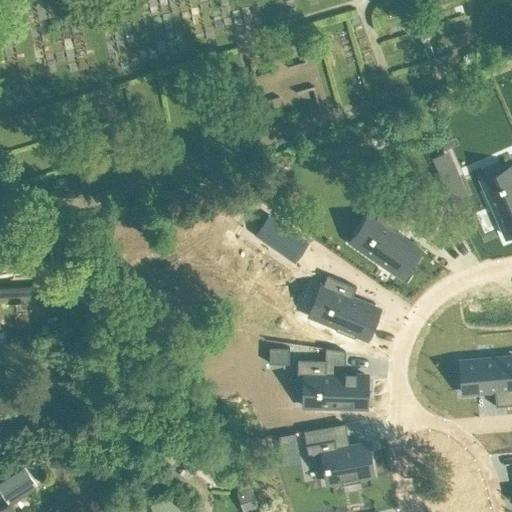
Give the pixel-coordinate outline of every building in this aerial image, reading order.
[(442,151),(431,155),(451,200),(462,195),(442,151)] [(511,181),(497,187),(488,192),(507,235),(511,232),(511,168),(510,169),(511,173),(511,181)] [(411,199),(404,210),(424,223),(431,213),(411,199)] [(379,224),(363,249),(402,275),(420,249),(395,232),(402,222),(382,208),(376,217),(374,220),(379,224)] [(268,214),(254,234),(277,250),(291,230),(268,214)] [(0,285),(59,268),(52,243),(0,258),(0,285)] [(323,283),(322,286),(334,291),(323,319),(337,325),(336,328),(355,336),(356,333),(367,337),(379,308),(352,297),(356,286),(327,274),(323,283)] [(212,356),(253,358),(254,341),(213,339),(212,356)] [(269,346),(269,362),(289,363),(289,347),(269,346)] [(511,355),(460,360),(463,392),(494,389),(495,405),(511,403),(511,355)] [(298,358),(297,374),(302,374),(319,375),(318,406),(366,407),(367,374),(345,374),(325,374),(326,359),(298,358)] [(295,433),(278,437),(284,466),(301,462),(295,433)] [(335,439),(307,444),(310,461),(322,458),(327,483),(341,481),(342,484),(358,481),(357,477),(373,474),(367,443),(349,446),(337,449),(335,439)] [(173,446),(160,461),(168,469),(181,453),(173,446)] [(195,454),(182,464),(191,475),(203,465),(195,454)] [(24,467),(0,481),(0,490),(8,503),(36,485),(24,467)] [(243,484),(250,509),(265,505),(258,480),(243,484)] [(186,511),(183,490),(158,494),(160,511),(186,511)]
